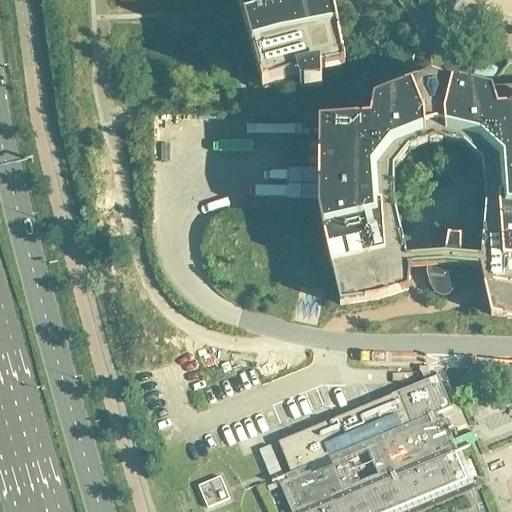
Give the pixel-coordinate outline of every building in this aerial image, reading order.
[(120,0),(120,2),(162,0),(233,0),(238,4),(262,88),(296,78),(299,88),(321,87),(321,73),(345,68),(331,0),(396,0),(430,51),(431,78),(373,101),(370,120),(319,124),(318,212),(340,306),(377,300),(408,291),(410,273),(409,269),(418,269),(426,268),(426,272),(429,285),(435,295),(441,298),(449,296),(456,287),(461,275),(462,270),(462,268),(463,274),(470,272),(480,270),(485,290),(491,316),(511,319),(511,63),(508,63),(498,78),(483,79),(446,70),(444,50),(440,28),(428,26),(411,0),(120,0)] [(424,0),(431,15),(468,0),(424,0)] [(169,128),(152,128),(152,146),(169,146),(169,128)] [(249,235),(279,235),(280,213),(219,212),(218,231),(232,231),(232,241),(249,241),(249,235)] [(285,219),(285,240),(296,240),(297,219),(285,219)] [(291,277),(297,314),(323,310),(317,273),(291,277)] [(392,511),(467,481),(456,453),(467,448),(467,447),(448,454),(446,448),(452,445),(442,420),(439,421),(436,415),(451,408),(437,374),(436,375),(437,377),(278,443),(291,474),(283,477),(271,482),(272,483),(285,477),(288,484),(282,486),(292,511),(295,511),(381,511),(381,510),(385,509),(391,507),(392,511)] [(270,445),(258,450),(271,482),(283,477),(270,445)] [(218,505),(229,501),(220,478),(209,483),(218,505)] [(209,483),(198,488),(207,510),(218,505),(209,483)]
